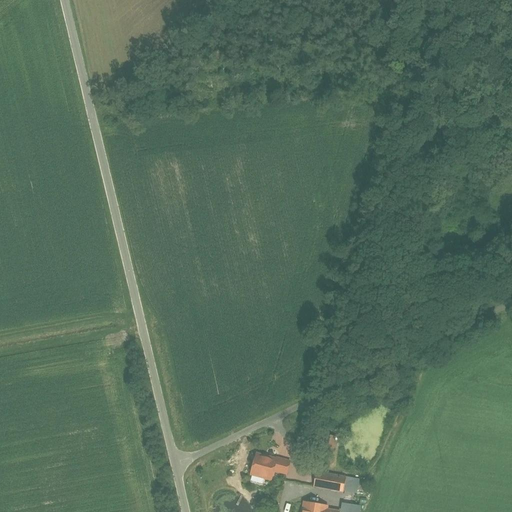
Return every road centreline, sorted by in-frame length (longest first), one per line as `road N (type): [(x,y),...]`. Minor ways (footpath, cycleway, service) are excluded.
road 1 (residential): [(64,0),(175,466)]
road 2 (residential): [(175,466),(511,299)]
